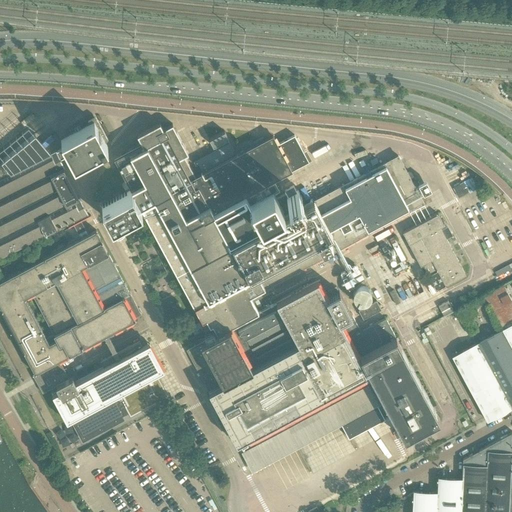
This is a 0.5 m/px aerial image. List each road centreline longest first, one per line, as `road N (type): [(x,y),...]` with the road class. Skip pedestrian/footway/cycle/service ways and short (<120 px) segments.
road 1 (secondary): [(0,75),(401,112),(462,135),(511,173)]
road 2 (secondary): [(511,143),(473,118),(412,97),(0,60)]
road 3 (unclassified): [(511,418),(375,492),(364,511)]
road 4 (residential): [(69,511),(0,401)]
